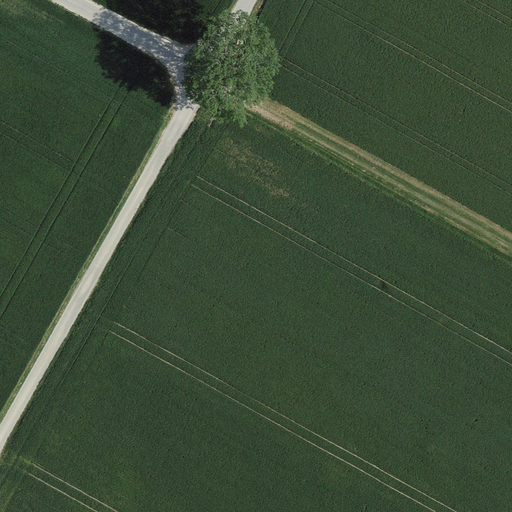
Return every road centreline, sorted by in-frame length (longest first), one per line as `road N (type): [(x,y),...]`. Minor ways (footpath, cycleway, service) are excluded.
road 1 (track): [(0,433),(201,76)]
road 2 (track): [(244,0),(201,76),(64,0)]
